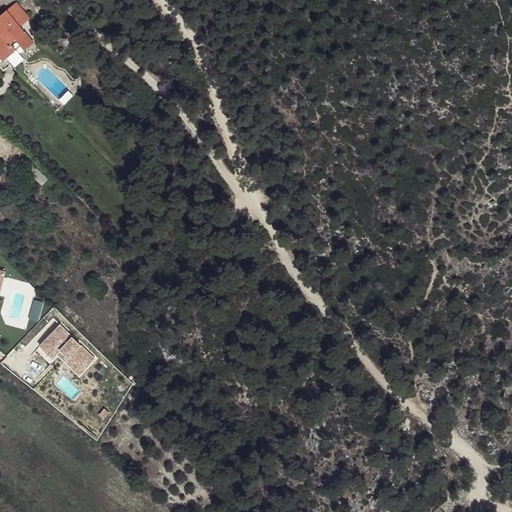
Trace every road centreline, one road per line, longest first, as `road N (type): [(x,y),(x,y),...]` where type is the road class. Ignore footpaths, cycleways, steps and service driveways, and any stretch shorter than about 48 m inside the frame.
road 1 (track): [(247,194),(288,268),(350,342),(429,422),(476,454)]
road 2 (unclassified): [(68,0),(164,87),(247,194)]
road 3 (track): [(247,194),(210,70),(167,0)]
